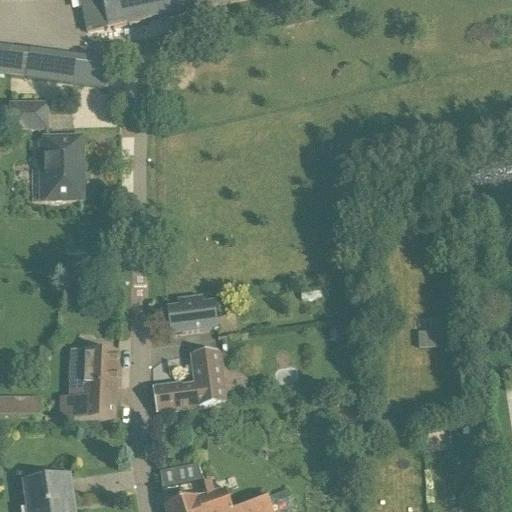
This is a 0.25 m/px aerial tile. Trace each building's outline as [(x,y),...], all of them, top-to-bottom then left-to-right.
[(109,30),(102,0),(79,0),(86,34),(109,30)] [(102,0),(109,30),(253,0),(102,0)] [(103,62),(0,48),(0,74),(100,87),(103,62)] [(46,108),(12,109),(12,133),(47,132),(46,108)] [(0,110),(0,123),(11,123),(10,110),(0,110)] [(124,159),(136,159),(135,139),(123,139),(124,159)] [(46,204),(82,203),(82,142),(46,143),(46,204)] [(343,284),(344,301),(357,300),(356,283),(343,284)] [(170,338),(218,332),(214,308),(203,309),(202,299),(177,303),(179,312),(167,314),(170,338)] [(329,330),(331,344),(357,341),(355,327),(329,330)] [(427,335),(427,352),(447,351),(447,331),(430,331),(427,335)] [(118,356),(86,354),(65,353),(63,401),(50,400),(49,422),(115,425),(118,356)] [(157,418),(225,407),(218,355),(193,358),(196,386),(153,392),(157,418)] [(0,419),(40,420),(40,399),(0,399),(0,419)] [(395,423),(379,423),(379,439),(395,439),(395,423)] [(426,511),(456,511),(455,451),(425,452),(426,511)] [(196,466),(161,474),(163,494),(203,485),(196,466)] [(73,506),(69,480),(24,487),(28,511),(70,511),(69,506),(73,506)] [(272,511),(269,502),(241,511),(232,511),(225,491),(205,499),(165,511),(164,511),(272,511)]
